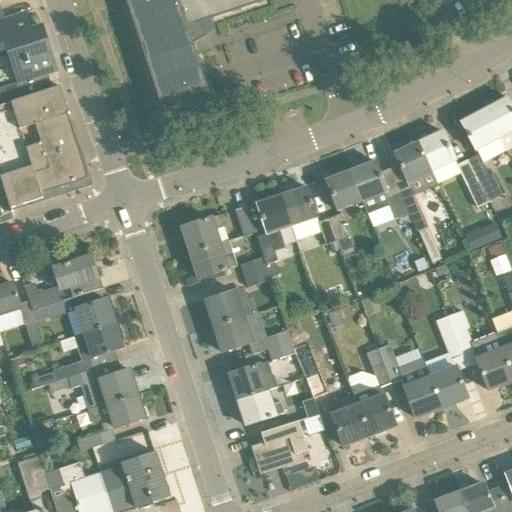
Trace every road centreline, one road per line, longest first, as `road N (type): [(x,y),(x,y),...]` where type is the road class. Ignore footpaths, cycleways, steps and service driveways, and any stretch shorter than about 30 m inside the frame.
road 1 (residential): [(124,199),(335,130),(511,40)]
road 2 (residential): [(223,511),(124,199)]
road 3 (residential): [(302,511),(511,431)]
road 4 (residential): [(56,0),(124,199)]
road 5 (residential): [(124,199),(0,243)]
